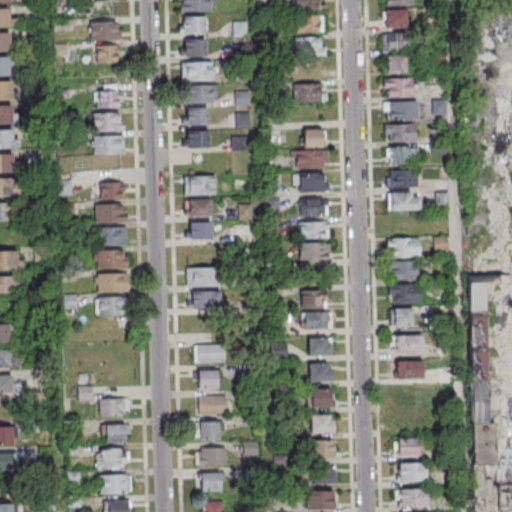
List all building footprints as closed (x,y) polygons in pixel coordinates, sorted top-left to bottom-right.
[(211,0),(180,0),(180,11),(212,11),(211,0)] [(319,0),(293,0),(293,9),(320,9),(319,0)] [(0,8),(0,27),(15,27),(15,17),(10,17),(10,8),(0,8)] [(407,9),(383,9),(383,27),(407,27),(407,9)] [(295,33),(322,33),(322,15),(295,15),(295,33)] [(205,33),(205,16),(179,16),(179,33),(205,33)] [(89,40),(120,40),(120,22),(89,22),(89,40)] [(0,51),(12,51),(12,32),(0,32),(0,51)] [(407,35),(381,35),(381,51),(407,51),(407,35)] [(322,38),(295,38),(295,55),(322,55),(322,38)] [(180,55),(206,55),(206,39),(180,39),(180,55)] [(94,46),(94,64),(120,64),(120,46),(94,46)] [(0,56),(0,75),(16,75),(16,57),(0,56)] [(385,74),(407,74),(407,56),(385,56),(385,74)] [(180,62),(180,80),(213,80),(213,62),(180,62)] [(322,64),(295,64),(295,78),(322,78),(322,64)] [(383,79),(383,97),(416,97),(416,79),(383,79)] [(0,99),(12,100),(12,80),(0,80),(0,99)] [(96,84),(96,107),(120,107),(120,84),(96,84)] [(216,84),(190,84),(190,102),(216,102),(216,84)] [(296,102),(325,102),(325,85),(296,85),(296,102)] [(248,104),(248,92),(235,92),(235,104),(248,104)] [(418,119),(418,101),(383,101),(383,119),(418,119)] [(0,105),(0,123),(16,124),(16,105),(0,105)] [(207,108),(182,108),(182,124),(207,124),(207,108)] [(122,130),(122,112),(92,112),(92,130),(122,130)] [(248,127),(248,112),(235,112),(235,127),(248,127)] [(385,124),(385,142),(416,142),(416,124),(385,124)] [(0,147),(17,148),(17,129),(0,129),(0,147)] [(303,147),(322,147),(322,129),(303,129),(303,147)] [(208,148),(208,130),(185,130),(185,148),(208,148)] [(123,135),(92,136),(92,154),(123,154),(123,135)] [(248,150),(248,136),(231,136),(232,151),(248,150)] [(418,147),(386,147),(386,164),(418,164),(418,147)] [(326,167),(326,150),(292,150),(292,167),(326,167)] [(0,172),(16,172),(16,154),(0,153),(0,172)] [(417,170),(386,170),(386,186),(417,186),(417,170)] [(292,191),(328,191),(328,173),(292,173),(292,191)] [(215,176),(183,176),(183,195),(215,195),(215,176)] [(0,197),(20,197),(20,178),(0,177),(0,197)] [(70,195),(70,181),(57,181),(57,195),(70,195)] [(97,181),(97,198),(124,198),(124,181),(97,181)] [(279,210),(279,192),(266,192),(266,210),(279,210)] [(420,192),(386,192),(386,210),(420,210),(420,192)] [(326,215),(326,198),(300,198),(300,215),(326,215)] [(211,216),(211,199),(184,199),(184,216),(211,216)] [(0,202),(0,220),(15,220),(15,203),(0,202)] [(95,204),(95,222),(125,222),(125,204),(95,204)] [(211,239),(211,221),(187,221),(187,239),(211,239)] [(298,238),(328,238),(328,222),(298,222),(298,238)] [(95,245),(126,245),(126,227),(95,227),(95,245)] [(419,257),(419,237),(387,237),(387,257),(419,257)] [(298,242),(298,260),(330,260),(330,242),(298,242)] [(20,251),(0,250),(0,269),(20,269),(20,251)] [(97,268),(127,268),(127,250),(97,250),(97,268)] [(418,279),(418,260),(391,260),(391,279),(418,279)] [(218,286),(218,267),(186,267),(186,286),(218,286)] [(128,273),(95,273),(95,291),(128,291),(128,273)] [(483,311),(467,311),(465,276),(496,274),(496,278),(481,279),(481,281),(482,282),(483,311)] [(0,275),(0,292),(17,293),(17,276),(0,275)] [(419,284),(388,284),(388,303),(419,303),(419,284)] [(303,290),(303,307),(327,307),(327,290),(303,290)] [(220,309),(220,291),(188,291),(188,309),(220,309)] [(125,297),(95,297),(95,315),(125,315),(125,297)] [(413,327),(413,308),(389,308),(389,327),(413,327)] [(331,329),(331,313),(303,313),(303,329),(331,329)] [(481,464),(494,463),(492,423),(486,423),(482,316),(467,316),(471,464),(481,464)] [(10,323),(0,322),(0,342),(10,342),(10,323)] [(416,354),(416,335),(389,335),(389,354),(416,354)] [(331,338),(307,338),(307,355),(331,355),(331,338)] [(224,344),(193,344),(193,362),(224,362),(224,344)] [(0,366),(10,366),(10,349),(0,348),(0,366)] [(421,360),(393,360),(393,379),(421,379),(421,360)] [(308,381),(332,381),(332,363),(308,363),(308,381)] [(194,370),(194,389),(217,389),(217,370),(194,370)] [(0,392),(11,393),(11,374),(0,374),(0,392)] [(331,389),(309,389),(309,408),(331,408),(331,389)] [(225,395),(196,395),(196,414),(225,414),(225,395)] [(128,416),(128,398),(98,398),(98,416),(128,416)] [(309,433),(333,433),(333,415),(309,415),(309,433)] [(194,440),(219,440),(219,421),(194,421),(194,440)] [(126,424),(105,424),(105,442),(126,442),(126,424)] [(0,443),(12,444),(12,425),(0,425),(0,443)] [(418,438),(393,438),(393,456),(418,456),(418,438)] [(333,441),(311,441),(311,459),(333,459),(333,441)] [(225,465),(225,447),(196,447),(196,465),(225,465)] [(128,448),(95,448),(95,469),(128,469),(128,448)] [(15,452),(0,451),(0,470),(15,471),(15,452)] [(426,464),(394,464),(394,482),(426,482),(426,464)] [(511,511),(511,505),(496,506),(495,485),(490,485),(489,478),(481,478),(481,464),(471,464),(472,511),(511,511)] [(336,483),(336,467),(311,467),(311,483),(336,483)] [(220,472),(199,472),(199,491),(220,491),(220,472)] [(130,494),(130,475),(97,475),(97,494),(130,494)] [(495,485),(511,484),(511,505),(496,506),(495,485)] [(394,490),(394,507),(427,507),(427,490),(394,490)] [(307,491),(307,509),(336,509),(336,491),(307,491)] [(128,511),(128,500),(103,500),(102,511),(128,511)] [(223,511),(224,501),(202,501),(201,511),(223,511)] [(0,511),(12,511),(12,503),(0,503),(0,511)]
